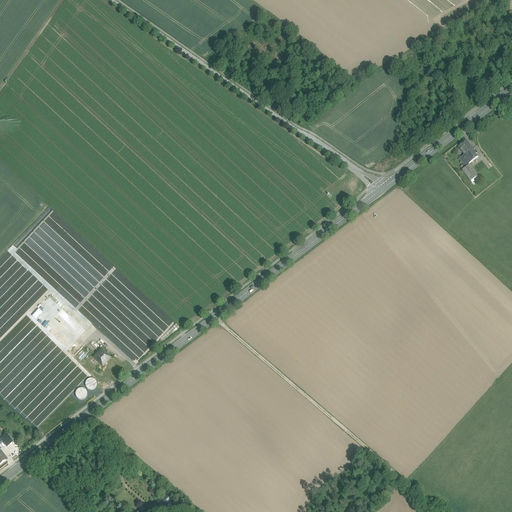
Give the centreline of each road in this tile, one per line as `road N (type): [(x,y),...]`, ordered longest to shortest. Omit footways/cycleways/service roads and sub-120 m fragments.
road 1 (primary): [(0,481),(379,191)]
road 2 (unclassified): [(379,191),(112,0)]
road 3 (track): [(440,511),(214,317)]
road 4 (primary): [(379,191),(511,90)]
road 5 (track): [(394,179),(511,288)]
